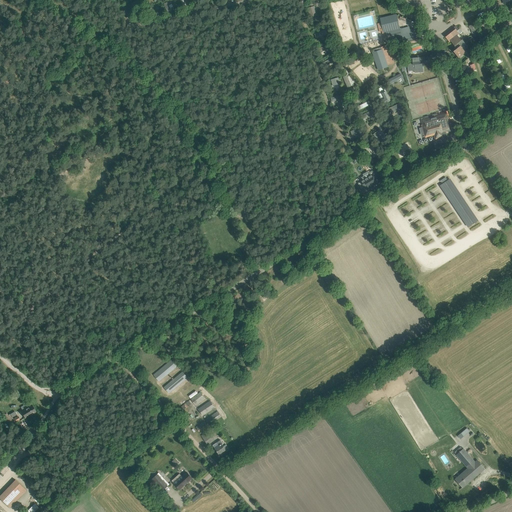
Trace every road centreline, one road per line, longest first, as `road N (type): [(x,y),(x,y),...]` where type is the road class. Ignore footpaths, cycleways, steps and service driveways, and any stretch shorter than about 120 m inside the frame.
road 1 (unclassified): [(57,393),(467,144),(511,207)]
road 2 (track): [(220,468),(511,280)]
road 3 (track): [(259,511),(119,357)]
